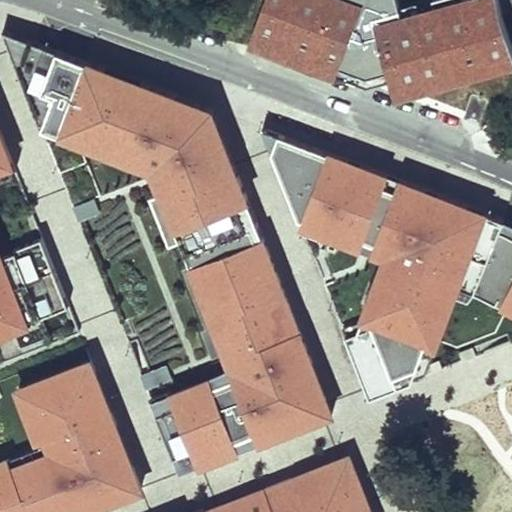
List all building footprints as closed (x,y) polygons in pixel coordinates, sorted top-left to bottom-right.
[(511,0),(498,0),(500,12),(511,9),(511,0)] [(210,110),(87,65),(48,139),(148,182),(173,240),(252,213),(210,110)] [(448,95),(443,126),(467,130),(473,99),(448,95)] [(511,223),(488,213),(290,125),(266,114),(304,231),(377,265),(358,324),(433,354),(461,287),(511,315),(511,223)] [(507,128),(489,119),(484,128),(502,138),(507,128)] [(0,199),(9,196),(0,174),(0,199)] [(94,197),(76,205),(81,219),(100,211),(94,197)] [(252,253),(178,283),(216,386),(160,411),(191,493),(328,435),(252,253)] [(0,363),(25,353),(0,289),(0,363)] [(145,388),(171,381),(167,366),(141,372),(145,388)] [(0,481),(0,511),(134,511),(85,379),(3,411),(29,473),(0,481)] [(363,511),(344,461),(261,491),(267,511),(363,511)] [(262,511),(257,497),(218,511),(262,511)]
